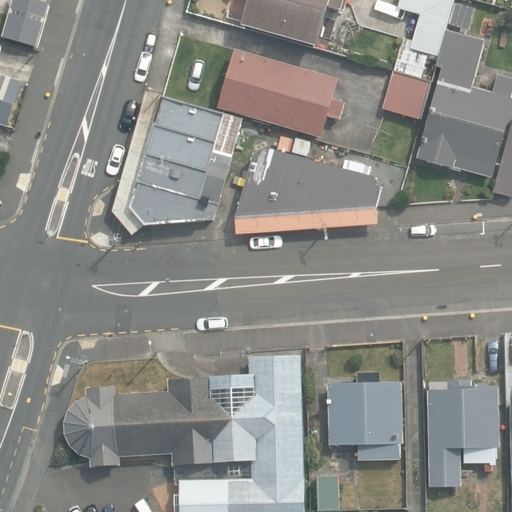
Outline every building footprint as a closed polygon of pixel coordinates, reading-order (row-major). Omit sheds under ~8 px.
[(54,3),(42,0),(16,0),(6,37),(41,47),(54,3)] [(249,0),(242,25),(319,48),(331,7),(343,10),(345,0),(249,0)] [(418,157),(494,178),(511,112),(511,78),(499,75),(494,92),(473,86),(485,41),(448,31),(450,23),(470,29),(476,10),(456,4),(456,0),(402,0),(400,9),(422,15),(412,49),(440,57),(437,67),(443,68),(418,157)] [(219,108),(323,138),(329,116),(342,120),(347,103),(334,99),(340,79),(236,49),(219,108)] [(383,108),(422,119),(432,82),(394,71),(383,108)] [(0,124),(9,127),(23,82),(0,74),(0,124)] [(133,207),(147,225),(215,219),(233,156),(225,153),(235,117),(164,97),(133,207)] [(511,128),(495,193),(511,197),(511,128)] [(279,149),(291,152),(294,140),(282,137),(279,149)] [(308,157),(312,142),(297,138),(292,153),(308,157)] [(254,156),(238,217),(378,207),(381,191),(373,176),(269,152),(254,156)] [(181,485),(181,511),(305,511),(302,356),(250,358),(250,376),(170,380),(170,391),(117,395),(116,386),(88,388),(88,397),(77,403),(69,411),(66,418),(65,425),(67,436),(72,446),(83,454),(92,457),(93,466),(122,465),(121,457),(173,454),(174,466),(177,466),(177,485),(181,485)] [(360,445),(360,460),(401,459),(401,444),(405,443),(404,382),(382,383),(381,372),(359,372),(359,383),(330,384),(331,445),(360,445)] [(428,390),(431,486),(463,485),(463,461),(486,460),(486,471),(494,470),(493,460),(498,460),(498,447),(502,447),(501,384),(491,385),(488,383),(484,383),(481,383),(477,383),(474,385),(473,385),(473,379),(469,380),(469,373),(457,373),(457,380),(448,381),(448,382),(431,382),(431,390),(428,390)] [(319,477),(320,510),(341,510),(340,477),(319,477)]
